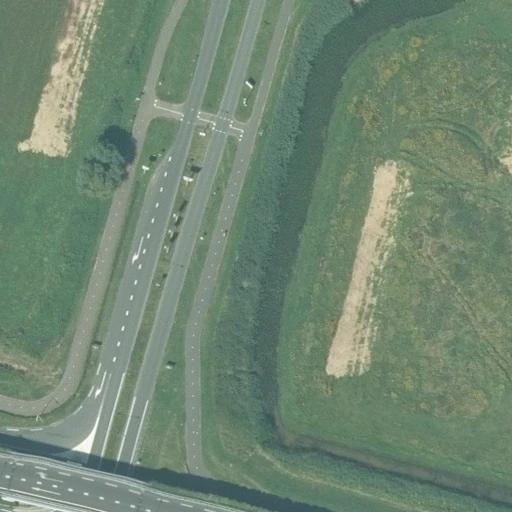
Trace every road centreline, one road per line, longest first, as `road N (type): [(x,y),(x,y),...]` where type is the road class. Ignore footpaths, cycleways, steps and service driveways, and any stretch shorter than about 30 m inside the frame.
road 1 (unclassified): [(143,389),(258,0)]
road 2 (unclassified): [(220,0),(114,382)]
road 3 (trunk): [(135,511),(0,479)]
road 4 (motorway): [(114,382),(62,435),(0,438)]
road 5 (trunk): [(114,382),(72,511)]
road 6 (trunk): [(111,511),(143,389)]
